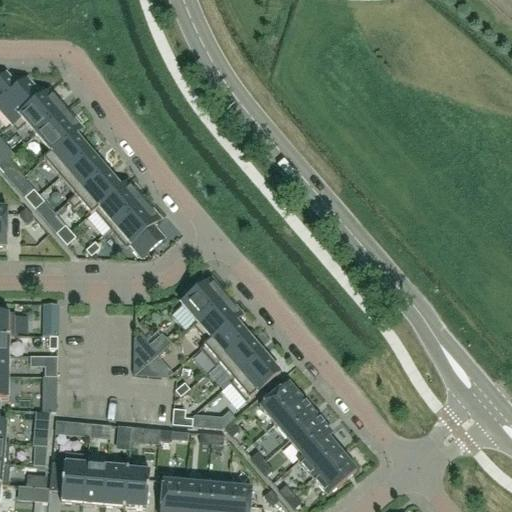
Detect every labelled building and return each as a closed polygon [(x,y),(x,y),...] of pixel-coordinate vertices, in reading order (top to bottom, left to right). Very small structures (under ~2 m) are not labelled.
[(0,79),(0,115),(9,126),(41,98),(26,81),(17,89),(5,75),(0,79)] [(24,126),(34,138),(64,111),(48,92),(41,98),(9,126),(15,134),(24,126)] [(64,111),(34,138),(49,155),(41,161),(43,163),(73,136),(81,130),(66,112),(64,111)] [(73,136),(43,163),(58,181),(89,154),(75,138),(73,136)] [(89,154),(58,181),(73,198),(103,171),(90,155),(89,154)] [(5,162),(0,166),(0,174),(1,176),(10,168),(5,162)] [(103,171),(73,198),(65,204),(72,212),(79,205),(88,216),(119,190),(105,173),(103,171)] [(119,190),(88,216),(90,217),(93,214),(108,232),(143,202),(126,183),(119,190)] [(23,200),(28,206),(37,199),(32,192),(23,200)] [(37,199),(28,206),(33,212),(42,204),(37,199)] [(143,202),(108,232),(124,251),(128,248),(139,260),(162,240),(152,227),(159,221),(144,204),(143,202)] [(32,219),(24,210),(17,216),(25,225),(32,219)] [(54,236),(59,241),(68,233),(63,228),(54,236)] [(68,233),(59,241),(65,248),(74,240),(68,233)] [(89,259),(98,251),(93,245),(84,253),(89,259)] [(190,328),(191,328),(225,299),(210,281),(203,287),(200,283),(183,298),(186,301),(179,307),(194,325),(190,328)] [(225,299),(191,328),(205,345),(198,351),(199,352),(240,316),(225,299)] [(0,338),(12,338),(13,316),(0,315),(0,338)] [(199,352),(214,369),(248,340),(234,323),(241,317),(240,316),(199,352)] [(131,378),(133,378),(156,359),(137,336),(132,341),(131,378)] [(0,358),(7,359),(7,339),(12,339),(12,338),(0,338),(0,358)] [(48,339),(47,351),(55,352),(56,339),(48,339)] [(248,340),(214,369),(214,370),(218,367),(231,383),(228,386),(228,387),(263,357),(248,340)] [(278,375),(263,357),(228,387),(244,404),(278,375)] [(156,359),(133,378),(164,381),(171,376),(156,359)] [(179,399),(188,392),(183,385),(173,393),(179,399)] [(258,410),(273,427),(302,402),(287,385),(258,410)] [(273,427),(287,444),(316,419),(302,402),(273,427)] [(188,422),(188,421),(183,421),(183,413),(172,412),(171,421),(188,422)] [(316,419),(287,444),(300,459),(296,463),(297,464),(330,435),(316,419)] [(191,421),(188,421),(188,422),(171,421),(170,428),(190,430),(191,421)] [(230,424),(223,430),(230,439),(237,433),(230,424)] [(170,434),(158,433),(157,442),(169,443),(170,434)] [(297,464),(311,481),(340,456),(326,440),(331,436),(330,435),(297,464)] [(210,446),(210,437),(198,436),(198,445),(210,446)] [(222,438),(210,437),(210,446),(221,447),(222,438)] [(6,466),(8,447),(0,446),(0,466),(8,467),(8,466),(6,466)] [(249,461),(256,470),(263,464),(255,455),(249,461)] [(81,506),(86,458),(63,456),(62,466),(50,465),(49,471),(49,480),(48,491),(48,492),(47,494),(60,495),(59,504),(81,506)] [(340,456),(311,481),(326,498),(354,473),(340,456)] [(87,458),(86,458),(81,506),(102,508),(105,469),(86,467),(87,458)] [(263,464),(256,470),(264,479),(271,473),(263,464)] [(0,487),(6,488),(8,467),(0,466),(0,487)] [(125,471),(105,469),(102,508),(121,510),(121,511),(122,511),(126,470),(125,469),(125,471)] [(127,470),(126,470),(122,511),(123,511),(123,510),(143,511),(144,511),(148,473),(127,471),(127,470)] [(181,511),(184,485),(161,483),(158,511),(181,511)] [(203,511),(206,487),(184,485),(181,511),(203,511)] [(225,511),(227,489),(206,487),(203,511),(225,511)] [(277,494),(285,503),(292,497),(284,488),(277,494)] [(248,511),(250,491),(227,489),(225,511),(248,511)] [(270,508),(277,502),(269,493),(262,499),(270,508)] [(292,497),(285,503),(292,511),(300,506),(292,497)]
